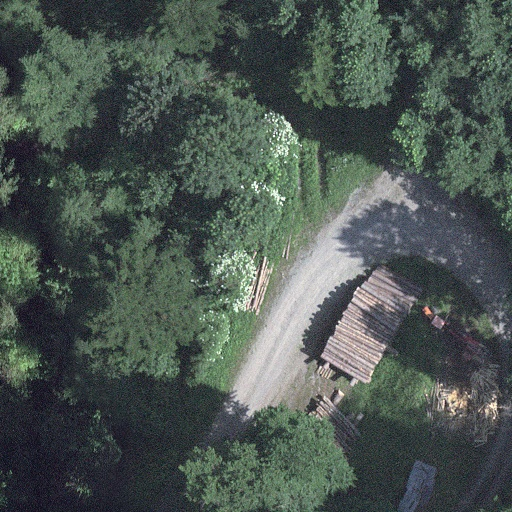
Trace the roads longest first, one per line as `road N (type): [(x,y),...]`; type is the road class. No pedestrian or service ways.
road 1 (track): [(160,511),(343,273),(417,233),(472,253),(510,300),(511,314)]
road 2 (track): [(402,0),(422,150),(417,233)]
